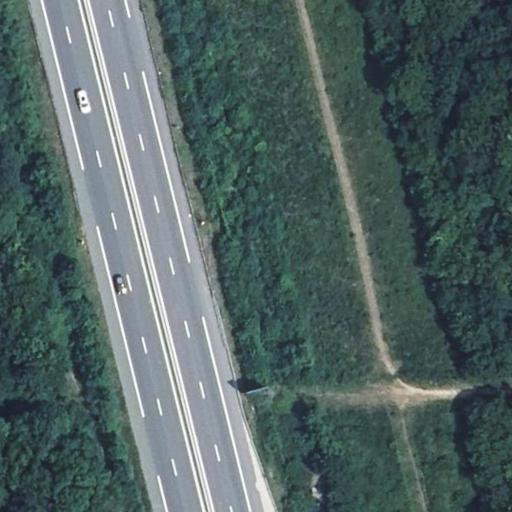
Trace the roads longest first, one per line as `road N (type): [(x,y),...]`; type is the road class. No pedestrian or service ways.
road 1 (motorway): [(230,511),(104,0)]
road 2 (motorway): [(59,0),(184,511)]
road 3 (track): [(121,511),(86,394),(47,344),(0,308)]
road 4 (track): [(511,390),(290,398)]
